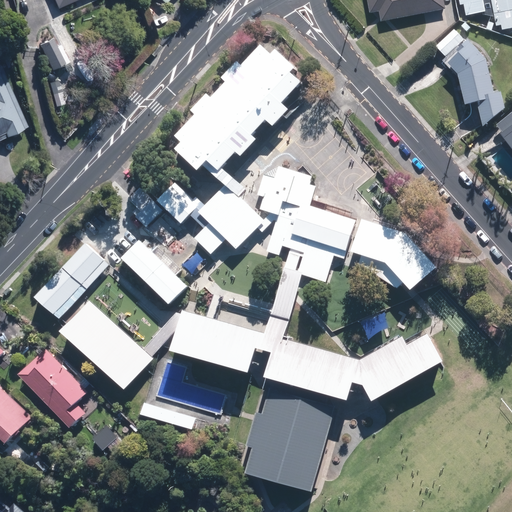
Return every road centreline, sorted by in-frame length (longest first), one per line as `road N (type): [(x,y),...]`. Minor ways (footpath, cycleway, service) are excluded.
road 1 (residential): [(511,245),(345,59)]
road 2 (tertiary): [(265,0),(93,159)]
road 3 (tertiary): [(93,159),(225,0)]
road 4 (tertiary): [(93,159),(0,260)]
